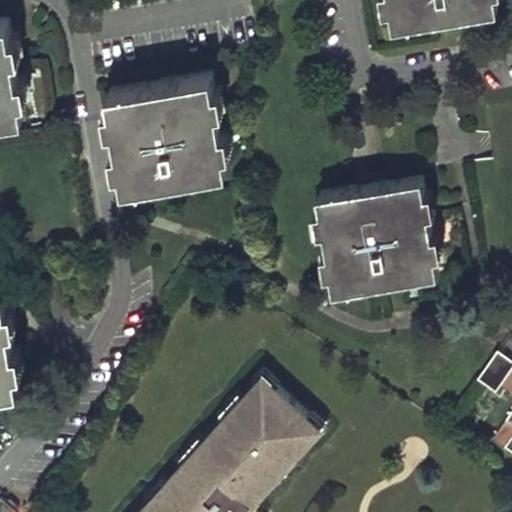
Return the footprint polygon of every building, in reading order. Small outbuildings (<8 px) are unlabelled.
[(395,0),(398,16),(489,0),(395,0)] [(0,113),(22,110),(7,16),(0,16),(0,113)] [(210,70),(108,87),(124,180),(225,164),(210,70)] [(421,173),(319,190),(336,284),(438,268),(421,173)] [(0,383),(18,381),(3,287),(0,287),(0,383)] [(511,366),(511,356),(499,347),(479,375),(497,388),(511,366)] [(150,497),(135,511),(239,511),(271,478),(267,474),(288,452),(292,456),(322,424),(266,372),(246,393),(249,396),(230,417),(227,414),(206,437),(209,440),(190,461),(187,458),(167,479),(171,483),(154,501),(150,497)] [(511,407),(494,434),(511,446),(511,407)] [(11,511),(15,507),(2,495),(0,496),(0,511),(11,511)]
